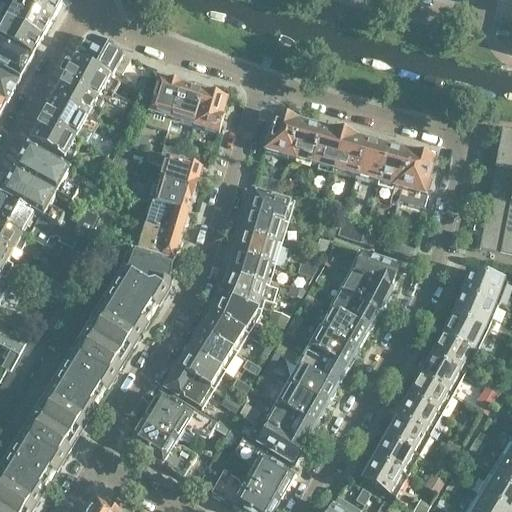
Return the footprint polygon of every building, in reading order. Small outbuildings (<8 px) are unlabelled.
[(4,0),(0,8),(0,19),(6,23),(42,41),(51,23),(16,5),(5,0),(4,0)] [(5,0),(16,5),(51,23),(59,9),(58,8),(57,4),(58,3),(51,0),(5,0)] [(0,41),(32,59),(42,41),(6,23),(0,19),(0,41)] [(77,62),(110,80),(112,81),(116,74),(123,78),(131,64),(124,60),(124,59),(89,40),(77,62)] [(0,71),(19,82),(32,59),(0,41),(0,71)] [(77,62),(66,82),(123,114),(128,105),(113,97),(119,85),(112,81),(110,80),(77,62)] [(146,68),(144,72),(136,96),(147,99),(154,79),(157,73),(146,68)] [(0,103),(5,106),(19,82),(0,71),(0,103)] [(157,84),(148,116),(159,119),(158,123),(167,125),(168,122),(170,123),(181,87),(180,87),(179,83),(173,82),(170,83),(159,80),(157,84)] [(66,82),(54,103),(97,127),(103,116),(118,124),(123,114),(66,82)] [(181,87),(170,123),(194,130),(204,94),(202,93),(201,90),(195,88),(192,90),(181,87)] [(204,94),(194,130),(216,136),(216,135),(219,136),(224,117),(222,117),(227,101),(223,100),(223,97),(213,94),(212,96),(204,94)] [(54,103),(43,123),(76,142),(81,145),(86,136),(96,141),(102,130),(97,127),(54,103)] [(270,132),(264,153),(268,154),(267,155),(288,161),(299,124),(288,120),(287,117),(281,115),(278,118),(275,117),(271,132),(270,132)] [(43,123),(32,144),(70,165),(81,145),(76,142),(43,123)] [(299,124),(288,161),(297,163),(311,166),(321,130),(319,130),(319,126),(312,124),(309,127),(299,124)] [(321,130),(311,166),(333,173),(345,133),(336,131),(332,133),(321,130)] [(511,132),(503,131),(503,132),(495,171),(493,184),(492,187),(489,205),(484,231),(483,236),(482,241),(479,253),(511,259),(511,202),(506,201),(511,173),(511,132)] [(345,133),(333,173),(356,179),(367,143),(356,140),(355,136),(345,133)] [(139,137),(134,151),(145,154),(149,140),(139,137)] [(367,143),(356,179),(378,185),(389,149),(379,146),(377,143),(371,140),(368,143),(367,143)] [(175,150),(164,147),(160,158),(166,160),(171,162),(175,150)] [(389,149),(378,185),(392,189),(392,190),(394,191),(390,206),(396,208),(399,199),(401,193),(412,155),(401,152),(400,149),(393,147),(391,149),(389,149)] [(29,149),(15,174),(57,198),(57,197),(72,206),(78,195),(63,186),(71,172),(29,149)] [(186,154),(184,163),(196,166),(199,158),(186,154)] [(198,195),(201,186),(199,183),(202,171),(171,162),(166,160),(160,158),(150,155),(147,165),(163,170),(159,184),(198,195)] [(412,155),(401,193),(399,199),(407,201),(408,195),(416,197),(416,196),(427,199),(431,183),(429,183),(435,162),(433,161),(432,158),(425,156),(423,158),(412,155)] [(128,164),(117,158),(113,167),(125,172),(128,164)] [(105,166),(101,178),(110,180),(113,168),(105,166)] [(101,173),(91,168),(88,174),(98,180),(101,173)] [(2,198),(35,217),(44,221),(59,230),(65,219),(54,213),(55,211),(51,209),(57,198),(15,174),(2,198)] [(257,178),(254,190),(263,192),(277,196),(281,184),(265,180),(257,178)] [(192,206),(195,204),(198,195),(151,182),(145,204),(152,206),(188,217),(192,206)] [(250,207),(247,216),(288,228),(295,205),(292,205),(292,204),(261,196),(254,194),(253,197),(250,198),(248,205),(250,207)] [(304,195),(302,203),(323,210),(325,202),(304,195)] [(2,198),(0,201),(0,225),(23,239),(34,244),(40,234),(53,241),(59,230),(35,217),(2,198)] [(323,210),(343,216),(345,210),(336,207),(337,205),(326,202),(323,210)] [(145,229),(146,230),(181,240),(185,229),(188,227),(190,221),(188,218),(188,217),(152,206),(145,229)] [(111,242),(94,233),(100,220),(85,212),(71,237),(104,254),(111,242)] [(243,228),(241,237),(282,248),(288,228),(247,216),(246,217),(244,219),(242,226),(243,228)] [(342,224),(337,240),(360,247),(363,237),(365,231),(342,224)] [(0,225),(0,251),(12,258),(27,267),(31,260),(22,254),(28,242),(23,239),(0,225)] [(136,226),(129,251),(140,255),(170,264),(170,263),(174,264),(177,254),(181,252),(183,244),(181,240),(146,230),(145,229),(136,226)] [(317,227),(314,236),(333,242),(336,232),(317,227)] [(237,249),(234,257),(275,270),(282,248),(241,237),(240,237),(238,240),(236,247),(237,249)] [(363,237),(360,247),(374,251),(377,241),(363,237)] [(120,249),(122,243),(112,240),(110,246),(120,249)] [(329,245),(319,242),(315,258),(324,261),(329,245)] [(393,257),(406,262),(410,263),(414,252),(397,246),(393,257)] [(0,279),(0,280),(6,283),(13,270),(22,275),(27,267),(0,251),(0,279)] [(111,291),(120,296),(153,316),(167,293),(174,264),(170,263),(170,264),(140,255),(129,251),(122,273),(111,291)] [(104,254),(101,253),(95,262),(104,267),(110,258),(104,254)] [(359,255),(352,274),(391,292),(391,290),(394,289),(397,283),(395,281),(400,271),(399,271),(400,268),(396,267),(395,268),(363,256),(359,255)] [(230,270),(228,278),(266,290),(269,290),(275,270),(234,257),(234,259),(231,260),(229,267),(230,270)] [(339,268),(327,261),(323,267),(336,274),(339,268)] [(313,280),(317,273),(303,268),(301,276),(313,280)] [(385,306),(384,303),(390,292),(352,274),(341,293),(379,315),(380,313),(382,312),(385,306)] [(465,289),(463,297),(497,311),(507,284),(470,275),(470,277),(467,279),(464,285),(465,289)] [(224,281),(218,297),(259,314),(262,315),(265,305),(273,307),(278,293),(266,290),(228,278),(227,280),(224,281)] [(329,286),(317,279),(314,285),(326,292),(329,286)] [(75,296),(60,287),(55,297),(70,305),(75,296)] [(290,289),(288,294),(302,298),(305,293),(290,289)] [(83,337),(92,342),(125,362),(153,316),(120,296),(111,291),(83,337)] [(375,325),(374,323),(379,315),(341,293),(330,312),(368,334),(369,332),(371,332),(375,325)] [(213,315),(212,315),(249,339),(261,320),(262,315),(259,314),(218,297),(212,312),(213,315)] [(457,309),(453,319),(488,335),(497,311),(463,297),(462,298),(458,300),(456,306),(457,309)] [(320,307),(306,299),(303,305),(317,313),(320,307)] [(330,312),(319,330),(357,352),(358,351),(361,350),(364,344),(363,342),(368,334),(330,312)] [(290,320),(272,313),(270,319),(286,326),(290,320)] [(212,315),(207,323),(204,324),(201,330),(201,333),(200,334),(238,357),(249,339),(212,315)] [(284,336),(291,340),(303,322),(302,321),(296,317),(284,336)] [(286,326),(270,319),(267,325),(282,333),(286,326)] [(448,330),(443,339),(476,358),(488,335),(453,319),(453,320),(449,321),(447,327),(448,330)] [(319,330),(308,350),(346,372),(348,370),(350,369),(353,363),(352,361),(357,352),(319,330)] [(17,345),(22,348),(28,337),(23,334),(17,345)] [(200,334),(196,342),(193,342),(189,348),(190,351),(189,353),(226,375),(238,357),(200,334)] [(0,348),(17,358),(22,348),(0,335),(0,348)] [(83,337),(55,382),(96,408),(125,362),(92,342),(83,337)] [(31,339),(0,392),(0,422),(44,348),(31,339)] [(436,351),(431,360),(465,378),(476,358),(443,339),(442,341),(439,342),(436,347),(436,351)] [(267,360),(272,352),(258,344),(254,351),(267,360)] [(296,358),(279,348),(275,355),(291,365),(296,358)] [(308,350),(297,369),(336,391),(340,382),(343,382),(346,376),(345,373),(346,372),(308,350)] [(189,353),(184,361),(181,362),(178,367),(178,371),(215,394),(226,375),(189,353)] [(10,355),(2,369),(10,373),(19,359),(10,355)] [(280,358),(274,355),(269,365),(274,367),(280,358)] [(425,372),(420,380),(453,398),(465,378),(431,360),(431,361),(428,363),(424,368),(425,372)] [(255,379),(260,371),(248,363),(243,371),(255,379)] [(499,370),(511,377),(511,376),(511,368),(503,364),(499,370)] [(297,369),(287,387),(325,410),(330,402),(332,401),(335,395),(335,393),(336,391),(297,369)] [(171,394),(170,396),(178,402),(180,399),(199,412),(203,413),(215,394),(178,371),(173,379),(170,380),(167,386),(167,388),(166,390),(171,394)] [(413,391),(408,400),(442,418),(453,398),(420,380),(419,381),(416,382),(412,388),(413,391)] [(55,382),(26,428),(68,454),(96,408),(55,382)] [(245,397),(250,390),(237,382),(233,389),(245,397)] [(265,392),(257,387),(253,393),(261,398),(265,392)] [(276,406),(279,407),(315,429),(320,421),(325,414),(324,412),(325,410),(286,387),(276,406)] [(473,409),(487,417),(498,398),(484,389),(473,409)] [(155,411),(148,423),(180,443),(186,432),(190,435),(193,430),(209,440),(217,427),(173,400),(171,404),(162,399),(157,400),(154,406),(155,411)] [(401,412),(397,420),(425,436),(430,439),(442,418),(408,400),(407,401),(404,403),(401,409),(401,412)] [(235,416),(239,410),(225,401),(221,408),(235,416)] [(501,403),(497,409),(503,413),(507,407),(501,403)] [(276,406),(265,424),(304,447),(308,440),(310,439),(314,433),(314,431),(315,429),(279,407),(276,406)] [(245,407),(242,412),(256,421),(260,416),(245,407)] [(256,421),(242,412),(238,419),(252,428),(256,421)] [(390,432),(386,440),(414,456),(419,459),(430,439),(425,436),(397,420),(396,422),(393,423),(390,429),(390,432)] [(180,443),(148,423),(139,437),(134,438),(131,444),(132,449),(138,453),(142,451),(149,456),(150,460),(163,468),(164,465),(165,466),(176,448),(180,443)] [(465,423),(462,429),(472,435),(475,428),(465,423)] [(247,441),(256,447),(279,461),(280,460),(293,468),(294,466),(296,465),(299,460),(299,457),(304,447),(265,424),(262,431),(255,427),(247,441)] [(24,432),(0,470),(0,475),(40,500),(66,457),(68,454),(26,428),(24,432)] [(231,431),(225,428),(216,443),(222,446),(231,431)] [(509,444),(501,456),(511,463),(511,436),(500,428),(496,436),(509,444)] [(238,435),(231,431),(222,446),(229,450),(238,435)] [(477,440),(485,445),(489,438),(481,434),(477,440)] [(379,452),(375,459),(403,476),(408,478),(419,459),(414,456),(386,440),(385,441),(382,443),(378,449),(379,452)] [(448,448),(460,455),(464,447),(452,441),(448,448)] [(469,453),(478,458),(485,446),(476,441),(469,453)] [(252,473),(247,482),(248,482),(247,484),(278,503),(285,489),(290,488),(293,482),(292,478),(284,472),(286,468),(243,442),(234,456),(251,465),(248,470),(252,473)] [(176,448),(165,466),(168,468),(167,470),(184,481),(187,477),(198,459),(183,450),(179,450),(176,448)] [(488,477),(493,480),(494,479),(511,490),(511,463),(501,456),(497,463),(488,477)] [(367,472),(362,481),(367,484),(366,485),(390,499),(391,497),(396,500),(408,478),(403,476),(375,459),(373,462),(370,464),(367,469),(367,472)] [(440,459),(435,468),(448,475),(453,466),(440,459)] [(471,473),(474,467),(465,462),(462,468),(471,473)] [(0,511),(32,511),(40,500),(0,475),(0,511)] [(213,493),(211,497),(229,507),(230,505),(233,507),(243,489),(241,488),(238,484),(224,475),(213,493)] [(444,483),(432,476),(425,488),(437,495),(444,483)] [(212,484),(204,479),(198,489),(207,494),(212,484)] [(485,482),(477,495),(503,511),(511,511),(511,490),(494,479),(493,480),(490,485),(485,482)] [(455,497),(461,486),(453,481),(447,492),(455,497)] [(247,482),(243,489),(233,507),(232,510),(235,511),(272,511),(278,503),(247,484),(248,482),(247,482)] [(372,496),(364,492),(359,501),(366,505),(372,496)] [(461,511),(503,511),(477,495),(473,493),(461,511)] [(96,501),(89,511),(119,511),(120,511),(114,508),(110,509),(96,501)] [(427,511),(430,507),(420,501),(413,511),(427,511)] [(440,501),(436,509),(441,511),(448,511),(451,507),(440,501)]
